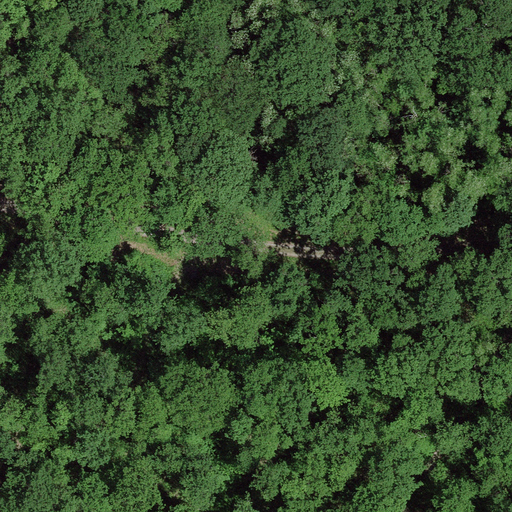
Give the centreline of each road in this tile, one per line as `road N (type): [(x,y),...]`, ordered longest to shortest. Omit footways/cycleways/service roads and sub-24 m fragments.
road 1 (track): [(511,245),(327,253),(0,205)]
road 2 (track): [(511,339),(395,511)]
